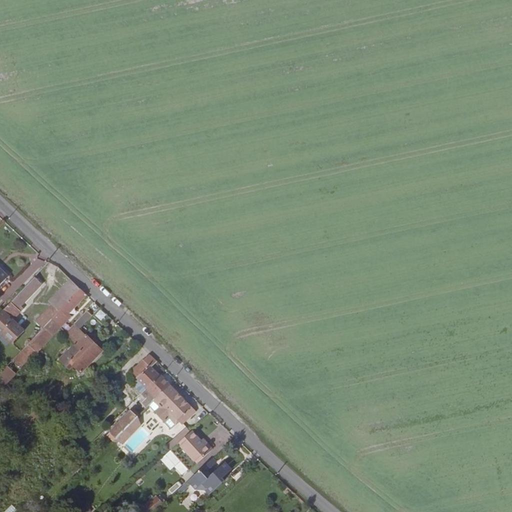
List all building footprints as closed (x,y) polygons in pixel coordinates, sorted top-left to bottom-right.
[(0,266),(1,265),(0,264),(0,286),(9,276),(0,267),(0,266)] [(19,313),(44,286),(36,279),(0,315),(0,332),(13,345),(27,332),(15,320),(21,315),(19,313)] [(74,280),(62,292),(66,295),(72,301),(83,289),(74,280)] [(68,316),(88,294),(83,289),(72,301),(55,319),(63,327),(70,320),(68,316)] [(66,295),(62,292),(56,298),(60,301),(66,295)] [(66,295),(60,301),(56,298),(51,304),(53,307),(38,324),(44,330),(46,327),(55,319),(72,301),(66,295)] [(100,309),(95,316),(102,320),(106,314),(100,309)] [(55,337),(63,327),(55,319),(46,327),(55,337)] [(105,351),(78,326),(68,337),(77,346),(62,362),(70,369),(73,366),(83,375),(105,351)] [(55,337),(46,327),(44,330),(38,335),(44,341),(47,345),(55,337)] [(35,351),(44,341),(38,335),(29,345),(35,351)] [(32,358),(37,353),(35,351),(29,345),(8,368),(17,377),(25,370),(23,368),(32,358)] [(153,368),(158,362),(150,354),(132,372),(150,389),(162,377),(153,368)] [(162,377),(150,389),(140,399),(145,404),(144,405),(149,410),(151,408),(172,386),(162,377)] [(99,415),(125,387),(119,381),(93,409),(99,415)] [(185,426),(198,412),(172,386),(151,408),(174,431),(182,423),(185,426)] [(111,442),(114,445),(118,442),(137,422),(143,417),(137,410),(110,436),(113,440),(111,442)] [(123,447),(143,428),(137,422),(118,442),(123,447)] [(190,434),(187,431),(175,441),(179,444),(190,434)] [(193,431),(190,434),(179,444),(199,466),(216,450),(209,442),(206,445),(193,431)] [(171,449),(160,459),(170,470),(172,467),(180,476),(189,469),(171,449)] [(76,475),(82,466),(78,460),(53,485),(58,490),(64,484),(62,481),(68,475),(69,476),(73,472),(76,475)] [(212,472),(213,467),(211,464),(191,482),(198,490),(209,489),(214,494),(229,481),(227,479),(235,471),(228,463),(215,475),(212,472)] [(156,495),(141,509),(144,511),(153,511),(164,503),(156,495)]
